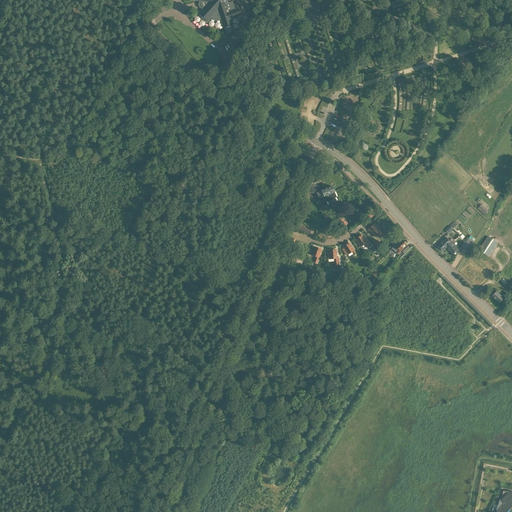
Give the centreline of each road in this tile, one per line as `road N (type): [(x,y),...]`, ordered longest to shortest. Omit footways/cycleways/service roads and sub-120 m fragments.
road 1 (residential): [(159,511),(317,142)]
road 2 (unclassified): [(317,142),(187,67),(159,42),(134,0)]
road 3 (unclassified): [(511,333),(386,202)]
